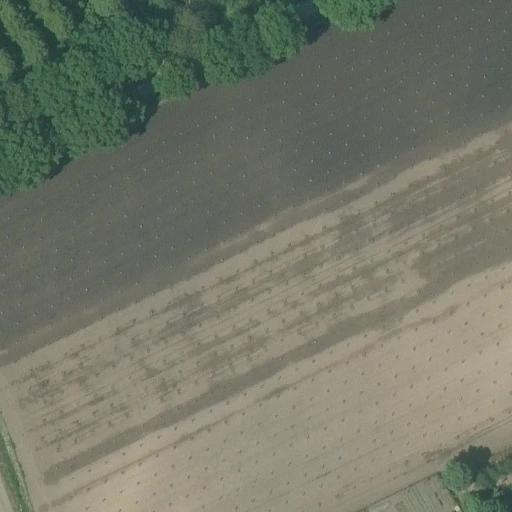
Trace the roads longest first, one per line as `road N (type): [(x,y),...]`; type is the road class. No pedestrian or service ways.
road 1 (unclassified): [(0,166),(196,71)]
road 2 (track): [(196,71),(334,0)]
